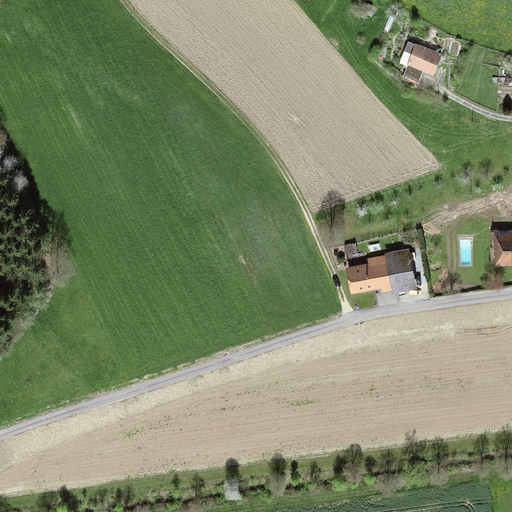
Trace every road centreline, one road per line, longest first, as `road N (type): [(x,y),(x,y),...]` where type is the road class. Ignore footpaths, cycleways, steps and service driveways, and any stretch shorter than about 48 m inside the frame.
road 1 (unclassified): [(511,293),(339,323),(0,437)]
road 2 (track): [(123,0),(264,144),(311,220),(351,320)]
